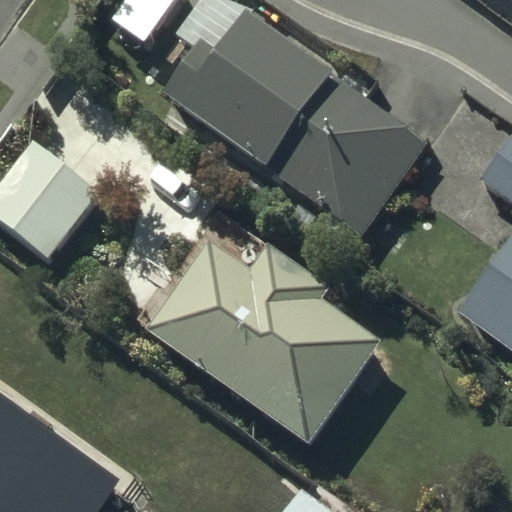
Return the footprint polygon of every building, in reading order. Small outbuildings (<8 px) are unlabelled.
[(511,0),(490,0),(511,15),(511,0)] [(426,159),(249,40),(222,80),(204,68),(166,123),(270,193),(271,191),(363,253),(426,159)] [(511,155),(482,195),(511,217),(511,155)] [(32,159),(0,199),(0,238),(48,277),(99,213),(32,159)] [(511,264),(462,335),(511,370),(511,264)] [(209,265),(147,355),(311,468),(383,363),(322,321),(329,310),(270,269),(252,295),(209,265)]
